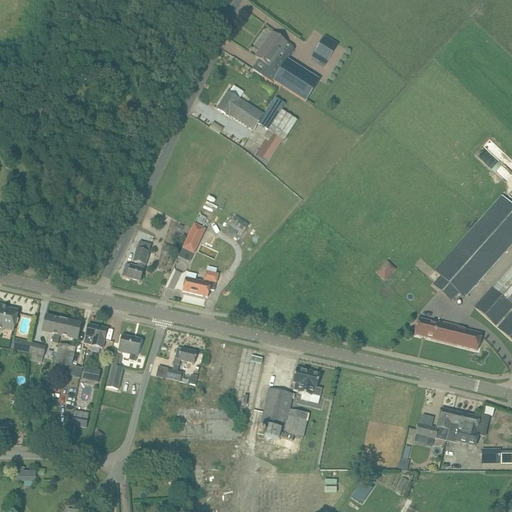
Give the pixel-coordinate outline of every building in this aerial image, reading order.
[(341,40),(327,32),(314,54),(327,63),(341,40)] [(287,43),(281,39),(272,33),(255,57),(260,60),(253,70),(258,74),(306,102),(320,80),(288,60),(285,64),(277,58),(287,43)] [(228,92),(217,109),(225,115),(229,117),(231,112),(236,115),(233,118),(253,131),(254,131),(257,124),(267,131),(273,134),(268,143),(265,140),(256,154),(268,162),(283,140),(284,141),(288,136),(298,121),(282,110),(286,104),(275,98),(263,116),(239,100),(231,95),(229,93),(228,92)] [(511,205),(502,196),(434,271),(440,276),(459,293),(464,298),(505,254),(511,245),(511,205)] [(242,237),(249,225),(246,224),(235,218),(228,230),(242,237)] [(194,224),(183,249),(194,254),(206,230),(194,224)] [(140,243),(137,249),(133,262),(139,264),(138,268),(126,265),(122,277),(140,282),(144,270),(143,270),(145,266),(151,246),(140,243)] [(387,261),(376,273),(383,279),(394,268),(387,261)] [(511,265),(473,307),(495,327),(511,308),(511,265)] [(182,292),(208,298),(209,290),(214,292),(216,283),(218,275),(205,272),(203,280),(204,280),(203,282),(186,278),(182,292)] [(4,330),(13,333),(14,327),(17,326),(18,321),(16,319),(18,312),(3,309),(3,306),(0,305),(0,332),(3,333),(4,330)] [(511,312),(498,329),(511,341),(511,312)] [(52,343),(58,345),(63,321),(46,317),(43,332),(54,335),(52,343)] [(477,351),(481,335),(465,331),(465,330),(458,328),(459,327),(438,322),(437,324),(418,319),(414,335),(477,351)] [(63,321),(58,345),(60,336),(77,340),(81,325),(63,321)] [(88,325),(86,335),(83,345),(103,350),(107,330),(88,325)] [(141,341),(122,336),(118,352),(130,355),(129,361),(135,362),(136,357),(138,357),(141,341)] [(11,350),(30,355),(32,344),(32,343),(13,339),(11,350)] [(30,355),(29,361),(43,364),(47,348),(32,344),(30,355)] [(60,345),(53,372),(52,377),(62,380),(63,375),(68,376),(75,349),(60,345)] [(180,361),(194,364),(197,353),(177,349),(174,365),(179,366),(180,361)] [(118,390),(122,375),(117,374),(121,358),(114,356),(106,387),(118,390)] [(98,384),(101,371),(84,368),(82,381),(98,384)] [(317,388),(320,376),(296,370),(292,384),(295,385),(293,391),(298,392),(298,394),(312,397),(312,396),(320,398),(322,390),(317,388)] [(182,374),(170,371),(168,371),(166,379),(180,383),(182,374)] [(280,439),(292,442),(294,436),(303,438),(309,414),(290,410),(293,399),(294,399),(295,395),(269,389),(260,429),(266,430),(265,437),(279,440),(280,433),(281,433),(280,439)] [(418,425),(416,435),(435,440),(436,438),(446,441),(449,430),(449,431),(451,424),(450,424),(453,413),(441,410),(436,430),(418,425)] [(449,430),(446,441),(456,443),(476,447),(479,434),(476,434),(479,420),(472,418),(473,417),(453,413),(450,424),(451,424),(449,431),(449,430)] [(104,436),(97,432),(92,439),(99,443),(104,436)] [(482,465),(500,465),(500,450),(482,451),(482,465)] [(400,460),(398,470),(406,471),(408,462),(400,460)] [(23,469),(15,469),(15,482),(24,482),(24,481),(36,482),(36,473),(23,473),(23,469)] [(352,498),(363,504),(371,490),(360,484),(352,498)]
